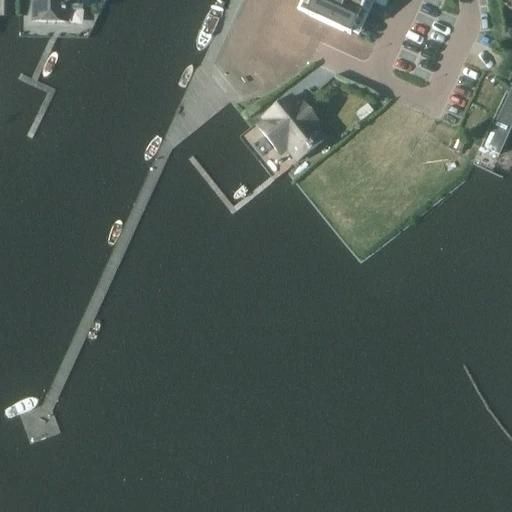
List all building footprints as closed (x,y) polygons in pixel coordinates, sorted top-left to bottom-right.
[(0,0),(0,15),(1,15),(14,15),(14,16),(14,0),(0,0)] [(35,0),(35,23),(70,24),(70,9),(84,9),(83,0),(35,0)] [(332,0),(302,0),(297,11),(329,26),(350,36),(352,33),(361,13),(332,0)] [(332,0),(361,13),(366,0),(332,0)] [(511,91),(484,149),(498,156),(511,126),(511,91)] [(259,130),(272,146),(279,155),(288,148),(299,162),(324,142),(313,128),(318,124),(310,115),(303,106),(299,109),(290,99),(265,119),(268,122),(259,130)] [(367,105),(355,115),(361,123),(374,113),(367,105)]
